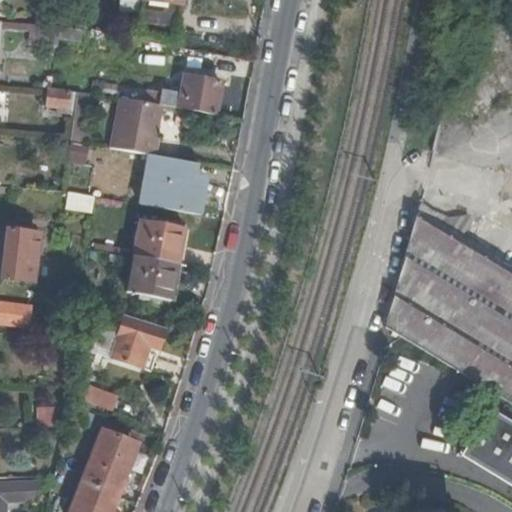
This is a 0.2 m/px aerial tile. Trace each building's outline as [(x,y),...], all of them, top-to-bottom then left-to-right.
[(139,0),(135,36),(172,41),(178,0),(139,0)] [(57,37),(58,28),(29,25),(29,29),(30,31),(31,32),(33,32),(33,41),(33,43),(34,44),(36,44),(57,46),(58,38),(57,37)] [(83,32),(58,27),(58,28),(57,37),(58,38),(82,42),(83,32)] [(161,107),(214,117),(220,84),(183,78),(179,97),(159,93),(157,106),(161,107)] [(72,114),(75,93),(48,90),(46,107),(57,109),(57,115),(71,117),(72,114)] [(75,93),(72,114),(88,117),(91,94),(75,91),(75,93)] [(146,155),(155,157),(158,140),(155,139),(161,107),(157,106),(120,100),(109,149),(139,154),(146,155)] [(68,140),(68,141),(84,144),(88,117),(72,114),(71,117),(68,140)] [(68,144),(67,163),(86,164),(86,145),(68,144)] [(146,155),(137,205),(192,215),(198,186),(188,184),(192,165),(174,162),(174,160),(155,157),(146,155)] [(65,194),(63,209),(90,212),(92,199),(65,194)] [(414,204),(382,327),(511,406),(511,270),(500,262),(498,264),(428,221),(430,215),(414,204)] [(124,293),(168,301),(174,266),(180,231),(136,223),(130,258),(124,293)] [(12,232),(4,231),(0,257),(0,280),(27,283),(33,236),(27,234),(28,228),(13,226),(12,232)] [(0,326),(23,330),(26,313),(0,308),(0,326)] [(160,333),(119,320),(106,359),(137,370),(143,353),(152,356),(160,333)] [(112,412),(117,396),(88,387),(83,403),(112,412)] [(511,425),(487,411),(463,448),(511,478),(511,425)] [(114,441),(96,433),(77,478),(113,496),(132,454),(112,446),(114,441)] [(114,441),(112,446),(132,454),(134,450),(114,441)] [(511,478),(463,448),(458,456),(511,488),(511,478)] [(61,511),(106,511),(113,496),(77,478),(61,511)] [(32,485),(0,486),(0,511),(1,502),(32,501),(32,485)]
